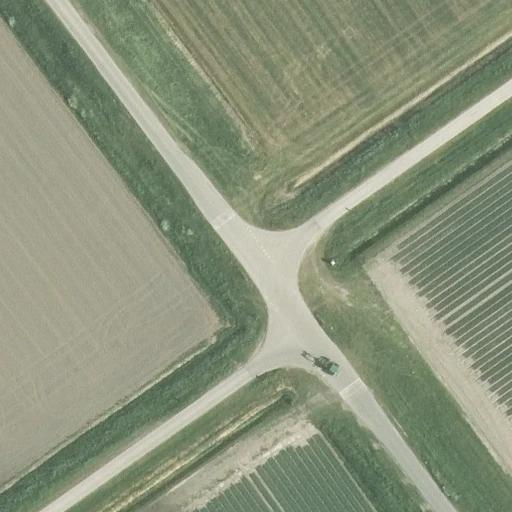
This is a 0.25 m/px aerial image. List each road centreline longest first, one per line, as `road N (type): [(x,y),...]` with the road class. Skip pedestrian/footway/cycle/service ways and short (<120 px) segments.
road 1 (unclassified): [(257,265),(55,0)]
road 2 (residential): [(257,265),(511,86)]
road 3 (residential): [(308,334),(55,511)]
road 4 (unclassified): [(441,511),(308,334)]
